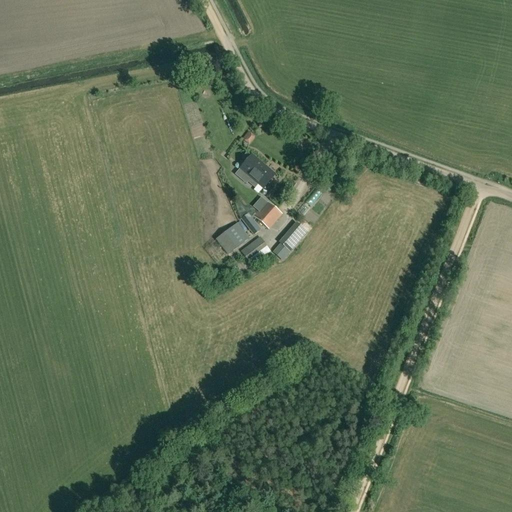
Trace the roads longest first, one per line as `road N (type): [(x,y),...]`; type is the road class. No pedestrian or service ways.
road 1 (track): [(511,199),(266,106),(203,0)]
road 2 (track): [(478,187),(350,511)]
